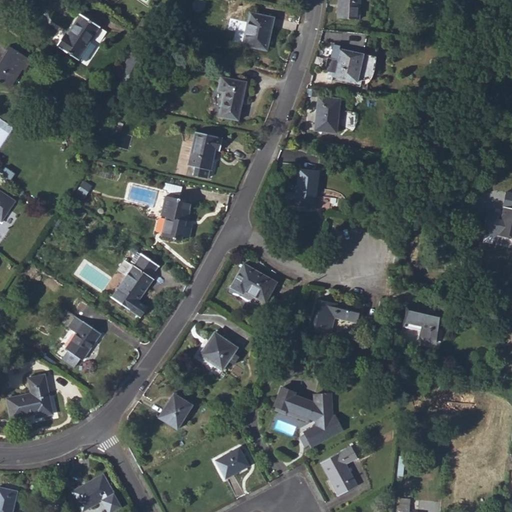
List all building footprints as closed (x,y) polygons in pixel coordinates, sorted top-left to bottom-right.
[(359,19),(359,0),(338,0),(337,18),(359,19)] [(244,46),(266,50),(270,29),(271,29),(274,18),(250,12),(247,24),(248,25),(244,46)] [(81,57),(91,42),(97,46),(106,31),(80,14),(66,35),(65,34),(58,46),(79,60),(81,57)] [(137,29),(154,40),(161,29),(143,18),(137,29)] [(81,57),(87,61),(97,46),(91,42),(81,57)] [(0,82),(10,89),(23,68),(26,70),(32,61),(8,46),(6,49),(8,50),(0,62),(0,82)] [(0,58),(0,62),(8,50),(6,49),(0,58)] [(356,81),(363,54),(339,49),(332,76),(356,81)] [(135,52),(127,67),(138,73),(146,57),(135,52)] [(138,73),(127,67),(123,74),(136,82),(140,75),(138,73)] [(218,90),(225,92),(220,116),(238,120),(247,83),(221,77),(218,90)] [(218,114),(224,93),(220,92),(213,113),(218,114)] [(336,131),(339,99),(318,97),(314,129),(336,131)] [(188,164),(188,165),(195,167),(193,175),(208,179),(210,170),(211,171),(216,149),(220,150),(223,138),(195,132),(192,147),(188,164)] [(188,164),(192,147),(184,145),(180,162),(188,164)] [(314,207),(318,171),(299,168),(296,193),(295,204),(314,207)] [(0,220),(2,222),(16,200),(0,190),(0,220)] [(296,193),(288,192),(283,194),(283,199),(287,203),(295,204),(296,193)] [(162,216),(167,217),(163,235),(183,240),(184,236),(190,237),(193,226),(187,225),(192,201),(167,195),(162,216)] [(511,238),(511,208),(504,206),(497,235),(511,238)] [(127,276),(112,297),(140,317),(147,307),(139,301),(137,300),(146,287),(147,288),(154,278),(151,277),(158,265),(142,254),(141,255),(127,276)] [(242,293),(244,290),(264,302),(276,282),(244,264),(231,286),(242,293)] [(139,301),(147,288),(146,287),(137,300),(139,301)] [(331,333),(335,317),(356,322),(359,310),(317,299),(310,328),(331,333)] [(420,330),(418,338),(436,343),(442,315),(407,307),(403,326),(420,330)] [(62,359),(75,368),(81,359),(83,360),(101,334),(76,315),(68,327),(76,333),(66,349),(68,350),(62,359)] [(233,353),(237,347),(214,331),(208,340),(209,341),(200,354),(222,369),(228,361),(233,364),(238,357),(233,353)] [(297,347),(299,341),(287,336),(285,342),(297,347)] [(200,354),(209,341),(208,340),(198,354),(200,354)] [(8,399),(11,418),(36,413),(37,416),(52,414),(44,375),(29,378),(32,394),(8,399)] [(298,391),(280,385),(273,405),(316,420),(314,425),(303,431),(310,446),(344,429),(336,414),(333,415),(331,392),(313,394),(314,401),(296,395),(298,391)] [(168,405),(176,393),(174,392),(167,403),(168,405)] [(158,416),(177,428),(192,404),(176,393),(168,405),(167,403),(158,416)] [(356,457),(359,456),(353,444),(349,446),(356,457)] [(329,478),(331,477),(340,494),(357,484),(345,463),(356,457),(349,446),(320,462),(329,478)] [(225,478),(248,466),(239,447),(216,459),(225,478)] [(106,511),(109,511),(121,505),(103,474),(72,491),(82,509),(100,499),(106,511)] [(338,494),(340,494),(331,477),(329,478),(338,494)] [(0,511),(11,511),(16,490),(0,486),(0,511)] [(494,511),(502,511),(504,496),(496,495),(494,511)] [(398,511),(415,511),(409,511),(410,498),(400,497),(398,511)]
